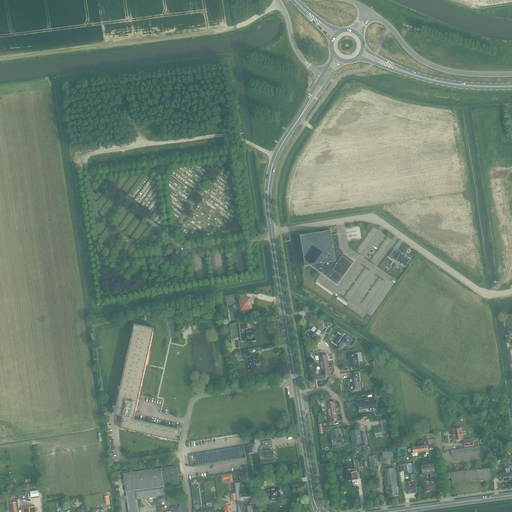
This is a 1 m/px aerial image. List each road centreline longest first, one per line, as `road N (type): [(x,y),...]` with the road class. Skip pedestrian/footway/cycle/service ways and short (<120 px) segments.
road 1 (secondary): [(319,511),(271,231)]
road 2 (unclassified): [(511,291),(480,292),(365,217),(271,231)]
road 3 (track): [(84,157),(219,135),(275,156)]
road 4 (unclassified): [(511,74),(430,65),(372,13)]
road 5 (unknown): [(492,294),(511,426)]
road 6 (secondary): [(388,511),(511,495)]
road 7 (secondary): [(271,231),(270,170),(300,115)]
